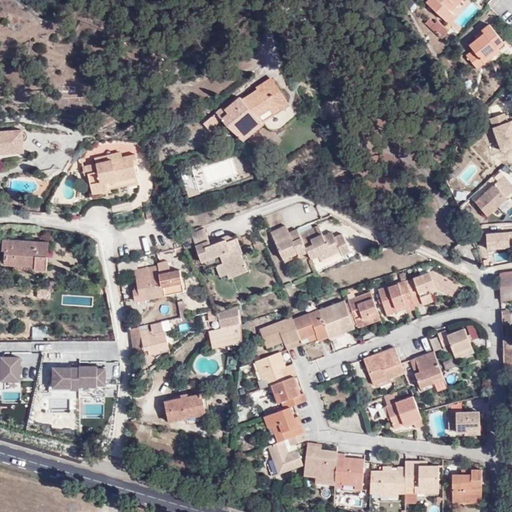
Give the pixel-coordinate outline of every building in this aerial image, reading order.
[(455,4),(458,0),(428,0),(427,2),(447,21),(454,14),(452,12),(449,10),(455,4)] [(452,12),(463,0),(458,0),(455,4),(449,10),(452,12)] [(442,39),(449,31),(434,18),(427,26),(442,39)] [(490,54),(505,42),(490,24),(482,30),(485,33),(470,45),(474,49),(466,55),(478,69),(492,57),(490,54)] [(492,57),(507,45),(505,42),(490,54),(492,57)] [(271,95),(282,89),(276,78),(262,86),(271,95)] [(266,98),(271,95),(262,86),(242,97),(246,101),(261,92),(266,98)] [(282,104),(288,101),(282,89),(271,95),(282,104)] [(235,129),(244,138),(263,122),(258,114),(271,107),(273,109),(282,104),(271,95),(266,98),(261,92),(246,101),(242,97),(239,94),(227,107),(224,105),(214,113),(218,120),(221,118),(235,129)] [(292,114),(289,122),(297,117),(288,101),(282,104),(292,114)] [(272,131),(289,122),(292,114),(282,104),(273,109),(271,107),(258,114),(263,122),(272,131)] [(210,126),(218,120),(214,113),(204,121),(210,126)] [(504,114),(490,119),(502,151),(511,146),(511,124),(511,122),(508,123),(504,114)] [(218,120),(235,129),(221,118),(218,120)] [(0,153),(22,150),(19,129),(0,130),(0,153)] [(81,173),(85,192),(102,188),(130,183),(126,164),(130,163),(128,154),(74,165),(76,174),(81,173)] [(43,184),(57,174),(58,172),(52,164),(37,174),(37,180),(37,185),(43,184)] [(22,180),(37,180),(37,174),(36,168),(22,168),(22,180)] [(495,184),(475,202),(488,216),(511,193),(511,183),(504,175),(495,184)] [(137,205),(140,219),(150,216),(146,203),(137,205)] [(288,237),(284,230),(281,222),(266,229),(278,257),(293,252),(294,253),(303,250),(306,257),(314,254),(316,258),(335,250),(338,253),(345,251),(336,232),(329,234),(320,238),(318,233),(313,222),(295,230),(296,234),(288,237)] [(293,225),(284,230),(288,237),(296,234),(295,230),(293,225)] [(179,243),(182,250),(193,246),(199,262),(218,256),(221,263),(214,266),(218,275),(224,275),(226,278),(245,271),(239,253),(241,253),(235,238),(231,239),(228,233),(208,240),(203,229),(177,239),(179,243)] [(320,238),(329,234),(326,230),(318,233),(320,238)] [(511,231),(487,234),(488,248),(510,247),(510,245),(511,244),(511,231)] [(48,267),(50,242),(2,237),(1,247),(6,247),(5,261),(15,263),(16,259),(35,262),(34,266),(48,267)] [(115,261),(118,270),(135,265),(133,256),(115,261)] [(165,270),(163,262),(135,268),(139,287),(132,289),(135,299),(182,287),(177,268),(165,270)] [(511,270),(502,272),(500,273),(502,286),(501,286),(502,301),(511,299),(511,270)] [(459,285),(433,271),(406,280),(412,296),(419,293),(423,305),(434,301),(430,289),(436,287),(453,296),(459,285)] [(412,296),(406,280),(378,290),(386,312),(396,309),(397,311),(406,308),(407,311),(416,308),(416,307),(412,296)] [(62,291),(61,300),(74,302),(75,292),(62,291)] [(381,318),(371,292),(348,300),(349,302),(346,304),(353,323),(356,322),(358,326),(381,318)] [(423,305),(419,293),(412,296),(416,307),(423,305)] [(346,304),(345,300),(319,310),(329,337),(330,338),(355,328),(353,323),(346,304)] [(241,324),(238,305),(218,313),(218,314),(214,315),(214,320),(215,320),(219,319),(221,328),(241,324)] [(329,337),(319,310),(319,309),(293,319),(301,339),(303,344),(318,338),(319,341),(329,337)] [(214,327),(215,320),(214,320),(214,315),(214,311),(202,314),(205,329),(214,327)] [(301,339),(293,319),(292,317),(260,329),(266,345),(283,339),(284,342),(285,345),(301,339)] [(180,332),(189,330),(188,323),(179,324),(180,332)] [(476,323),(467,326),(472,340),(482,337),(476,323)] [(242,324),(209,331),(213,349),(243,342),(242,324)] [(162,331),(162,325),(138,330),(141,342),(146,341),(148,351),(160,349),(160,345),(169,343),(165,330),(162,331)] [(446,330),(438,333),(444,350),(452,347),(457,359),(474,353),(465,328),(448,334),(446,330)] [(267,348),(284,342),(283,339),(266,345),(267,348)] [(289,349),(303,344),(301,339),(285,345),(287,349),(289,349)] [(405,373),(401,363),(396,347),(364,358),(373,383),(376,382),(394,375),(395,377),(405,373)] [(445,379),(434,351),(416,358),(420,371),(416,373),(421,388),(445,379)] [(290,377),(286,366),(281,352),(256,361),(262,379),(269,377),(271,383),(271,384),(290,377)] [(6,380),(21,380),(21,357),(0,357),(0,388),(6,389),(6,380)] [(420,371),(416,358),(411,360),(416,373),(420,371)] [(297,375),(293,364),(286,366),(290,377),(295,376),(297,375)] [(52,377),(50,389),(80,389),(80,386),(98,386),(98,384),(98,368),(98,366),(80,366),(80,367),(54,368),(54,377),(52,377)] [(106,368),(98,368),(98,384),(106,384),(106,368)] [(378,387),(396,380),(395,377),(394,375),(376,382),(373,383),(374,385),(377,384),(378,387)] [(302,394),(298,385),(295,376),(290,377),(271,384),(278,403),(281,402),(284,409),(291,407),(294,405),(307,400),(304,393),(302,394)] [(271,383),(269,377),(262,379),(258,381),(261,388),(271,384),(271,383)] [(263,389),(252,393),(254,398),(265,394),(263,389)] [(206,412),(202,391),(164,399),(169,420),(206,412)] [(397,402),(394,393),(384,396),(388,405),(397,402)] [(424,425),(419,411),(413,395),(397,402),(388,405),(386,406),(395,429),(414,421),(416,428),(424,425)] [(299,426),(291,407),(284,409),(264,416),(269,428),(273,426),(279,424),(285,439),(304,432),(302,425),(299,426)] [(480,427),(480,411),(457,412),(457,414),(449,414),(449,430),(457,430),(457,432),(469,431),(469,428),(480,427)] [(285,439),(279,424),(273,426),(278,442),(285,439)] [(303,465),(296,444),(307,439),(304,432),(285,439),(278,442),(268,446),(279,474),(303,465)] [(338,453),(338,452),(338,451),(322,449),(316,448),(317,443),(308,442),(304,476),(316,477),(316,482),(336,484),(338,453)] [(362,489),(365,459),(351,458),(350,461),(345,461),(345,457),(346,454),(338,453),(336,484),(336,487),(342,488),(342,484),(355,485),(355,489),(362,489)] [(439,493),(439,465),(428,465),(428,461),(406,461),(406,467),(406,471),(406,493),(417,493),(439,493)] [(482,499),(482,469),(472,469),(472,474),(462,474),(453,474),(453,502),(473,502),(473,499),(482,499)] [(406,493),(406,471),(392,470),(383,471),(372,471),(371,493),(381,493),(381,496),(399,496),(399,493),(406,493)] [(417,503),(417,493),(406,493),(406,503),(417,503)]
